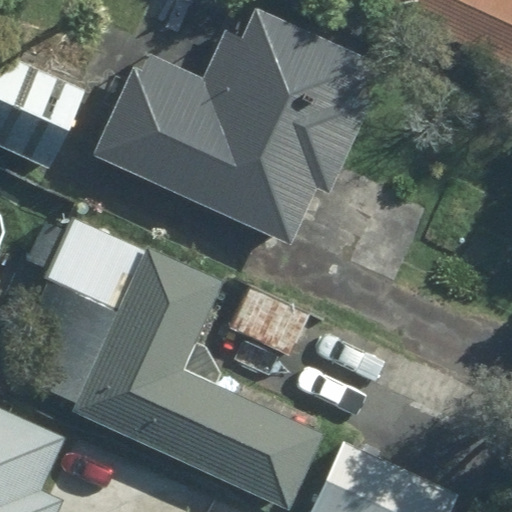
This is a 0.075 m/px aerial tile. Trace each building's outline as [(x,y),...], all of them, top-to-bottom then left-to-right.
[(511,0),(348,0),(511,73),(511,0)] [(116,71),(77,159),(279,249),(304,193),(318,199),(359,105),(347,100),(362,64),(241,11),(228,41),(212,34),(191,82),(134,57),(126,75),(116,71)] [(77,91),(0,57),(0,155),(40,173),(77,91)] [(211,286),(64,220),(0,362),(0,379),(63,408),(60,416),(274,511),(279,511),(314,436),(206,388),(211,376),(198,349),(186,345),(211,286)] [(304,318),(241,289),(222,331),(284,359),(304,318)] [(0,511),(50,511),(54,503),(35,495),(58,441),(0,416),(0,511)] [(441,511),(449,497),(331,443),(299,511),(441,511)]
